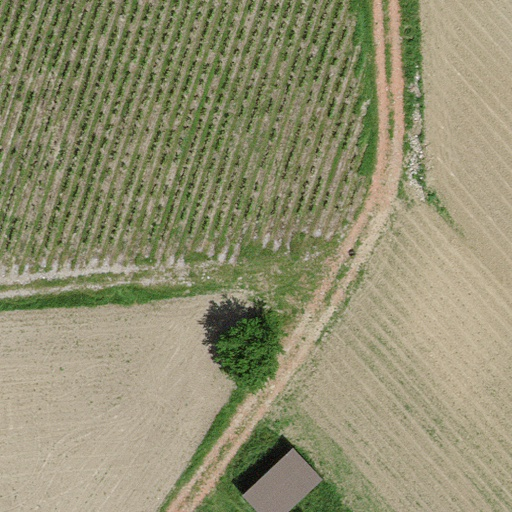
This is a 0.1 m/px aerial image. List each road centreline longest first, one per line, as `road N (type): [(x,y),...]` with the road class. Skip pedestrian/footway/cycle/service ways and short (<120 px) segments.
road 1 (track): [(392,0),(395,157),(388,195),(340,291),(179,511)]
road 2 (track): [(353,265),(0,295)]
